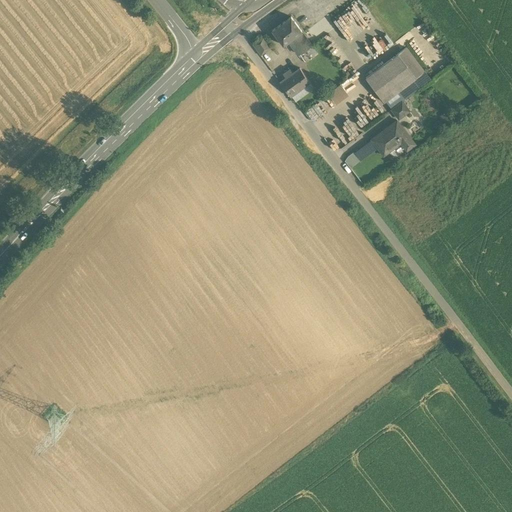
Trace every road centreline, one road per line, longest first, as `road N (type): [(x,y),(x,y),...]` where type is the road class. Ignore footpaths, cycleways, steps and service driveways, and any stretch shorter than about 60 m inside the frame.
road 1 (unclassified): [(232,27),(511,395)]
road 2 (primary): [(0,258),(191,62)]
